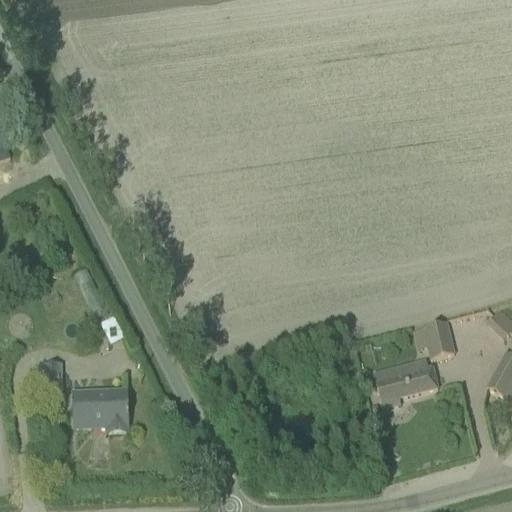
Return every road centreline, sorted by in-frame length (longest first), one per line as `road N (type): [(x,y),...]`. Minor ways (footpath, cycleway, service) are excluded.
road 1 (unclassified): [(227,511),(217,465),(0,40)]
road 2 (unclassified): [(364,511),(511,477)]
